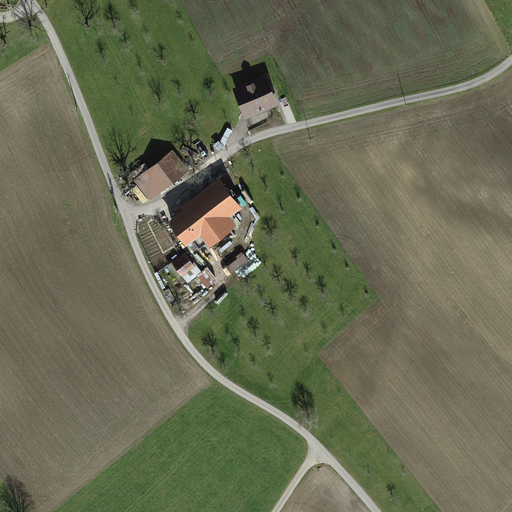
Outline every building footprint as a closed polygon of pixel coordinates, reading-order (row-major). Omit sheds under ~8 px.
[(263,77),(237,88),(242,100),(238,101),(244,115),(274,103),(263,77)] [(232,130),(228,128),(220,141),(225,143),(232,130)] [(173,152),(136,180),(149,197),(186,169),(173,152)] [(180,214),(172,220),(186,240),(191,236),(199,247),(228,225),(220,214),(236,203),(221,183),(186,210),(182,205),(176,209),(180,214)] [(243,253),(227,266),(232,272),(248,259),(243,253)] [(185,255),(175,263),(173,260),(168,264),(170,267),(174,270),(178,275),(182,273),(187,280),(200,271),(194,263),(192,265),(185,255)] [(199,276),(207,286),(213,281),(205,271),(199,276)]
